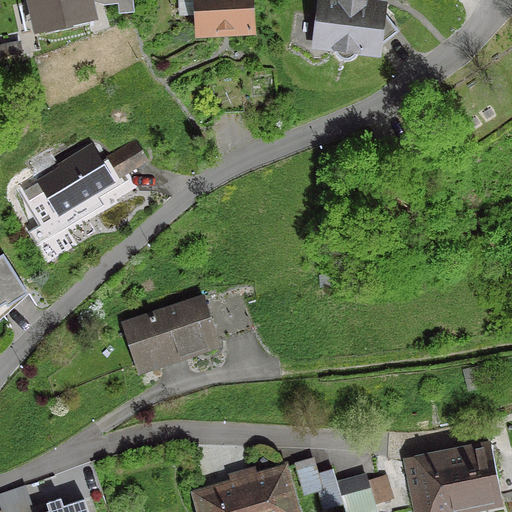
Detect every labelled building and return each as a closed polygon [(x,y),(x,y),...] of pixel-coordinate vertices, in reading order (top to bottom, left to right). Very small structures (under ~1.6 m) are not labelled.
[(28,0),(29,0),(35,29),(90,16),(86,0),(28,0)] [(195,15),(196,34),(251,31),(248,0),(176,0),(178,16),(195,15)] [(381,6),(348,2),(334,0),(318,0),(313,46),(333,48),(335,56),(343,61),(351,58),(355,51),(376,53),(377,42),(394,29),(381,11),(381,6)] [(16,43),(0,45),(0,55),(17,53),(16,43)] [(108,158),(120,178),(122,176),(149,160),(137,140),(108,158)] [(103,160),(92,143),(57,164),(58,166),(20,189),(41,226),(30,233),(37,245),(104,205),(100,197),(125,182),(122,176),(120,178),(108,158),(103,160)] [(26,293),(1,254),(0,254),(0,305),(3,303),(5,306),(26,293)] [(140,319),(154,363),(216,342),(202,298),(140,319)] [(405,463),(415,511),(443,511),(443,509),(499,498),(489,446),(405,463)] [(310,459),(294,464),(303,493),(318,489),(323,507),(340,502),(336,487),(331,471),(315,476),(310,459)] [(295,511),(282,468),(193,493),(198,511),(295,511)] [(366,479),(336,487),(340,502),(343,511),(366,511),(375,510),(366,479)] [(0,511),(17,511),(30,508),(23,485),(0,493),(0,511)] [(86,511),(82,499),(61,506),(59,498),(44,503),(47,511),(42,511),(86,511)]
